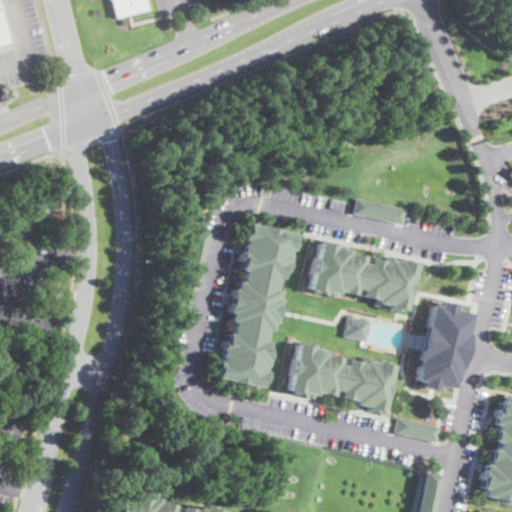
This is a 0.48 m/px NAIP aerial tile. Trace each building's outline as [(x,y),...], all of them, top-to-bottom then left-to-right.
[(128,14),(113,17),(109,0),(143,0),(146,9),(128,14)] [(511,183),(502,174),(509,166),(511,168),(511,183)] [(38,229),(35,231),(34,230),(27,235),(25,233),(3,249),(0,245),(0,226),(47,193),(58,208),(40,221),(43,225),(38,229)] [(399,223),(348,212),(352,197),(402,208),(399,223)] [(259,226),(260,224),(278,228),(278,230),(292,233),(290,239),(293,240),(291,249),(287,248),(286,253),(291,254),(289,263),(286,262),(284,270),(282,269),(280,277),(275,276),(273,288),(277,289),(275,297),(279,298),(273,321),(271,320),(269,329),(264,328),(261,340),(266,341),(264,349),(267,350),(265,357),(269,358),(268,366),(262,364),(260,370),(264,371),(261,380),(259,380),(258,386),(244,383),(244,384),(227,381),(227,379),(212,376),(213,370),(211,370),(213,360),(217,360),(218,355),(217,355),(218,349),(217,349),(219,339),(222,340),(224,331),(229,332),(231,321),(226,320),(228,312),(225,311),(231,288),(233,288),(235,280),(240,281),(243,269),(237,268),(239,259),(237,258),(241,244),(242,244),(244,239),(240,238),(242,231),(243,231),(245,222),(259,226)] [(198,282),(182,279),(193,228),(209,232),(198,282)] [(332,243),(332,246),(345,248),(344,252),(347,253),(348,252),(360,255),(359,262),(366,263),(367,257),(380,259),(380,260),(384,261),(384,258),(397,260),(398,257),(408,259),(407,262),(413,263),(410,277),(411,277),(408,294),(406,294),(403,308),(396,307),(396,310),(388,308),(388,305),(383,304),(383,306),(374,304),(375,298),(359,295),(361,288),(353,287),(352,293),(340,291),(340,290),(336,289),(335,296),(326,294),(327,291),(322,290),(321,293),(312,291),(312,289),(306,288),(309,273),(308,273),(311,255),(313,255),(316,241),(323,243),(323,241),(332,243)] [(460,306),(458,315),(468,317),(465,339),(459,338),(458,343),(462,343),(458,363),(459,363),(457,375),(455,375),(454,384),(444,382),(442,390),(424,386),(425,376),(414,374),(415,368),(414,368),(416,355),(424,356),(425,353),(422,352),(426,333),(429,333),(430,329),(423,328),(425,316),(427,316),(428,310),(440,312),(441,303),(460,306)] [(0,307),(2,308),(5,308),(5,307),(16,310),(17,307),(36,312),(35,315),(46,318),(40,338),(2,327),(2,328),(0,327),(0,307)] [(370,319),(365,341),(342,336),(347,314),(370,319)] [(310,344),(310,347),(322,350),(322,353),(338,356),(337,363),(344,364),(345,358),(358,360),(357,361),(361,362),(362,359),(376,362),(376,358),(386,360),(385,363),(391,364),(388,379),(389,379),(385,396),(384,396),(381,410),(374,409),(374,410),(365,408),(366,406),(352,403),(353,400),(337,396),(338,389),(331,388),(329,395),(317,392),(318,391),(313,390),(312,394),(300,391),(299,394),(290,391),(290,390),(284,389),(287,374),(286,374),(294,342),(300,344),(301,342),(310,344)] [(504,394),(511,395),(511,501),(482,495),(484,488),(479,487),(481,479),(478,478),(480,468),(481,468),(482,462),(487,464),(488,460),(487,460),(490,447),(496,448),(498,441),(491,440),(494,427),(495,428),(496,424),(491,423),(494,407),(496,408),(498,399),(503,401),(504,394)] [(439,426),(436,441),(393,432),(397,416),(439,426)] [(0,417),(18,423),(13,441),(2,438),(1,442),(0,441),(0,417)] [(433,511),(417,511),(427,470),(442,474),(433,511)] [(148,492),(147,496),(152,497),(151,501),(155,502),(156,501),(167,503),(166,510),(173,511),(174,505),(187,508),(187,509),(191,510),(192,506),(197,507),(198,503),(209,505),(208,508),(218,510),(217,511),(111,511),(114,499),(120,500),(120,496),(124,496),(126,490),(137,492),(138,490),(148,492)]
